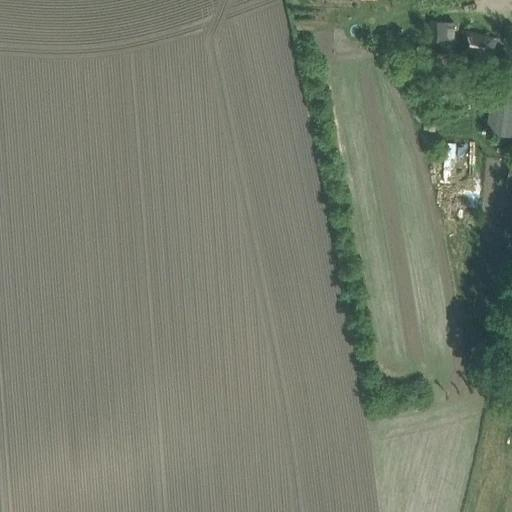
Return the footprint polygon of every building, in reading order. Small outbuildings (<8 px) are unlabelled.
[(430,21),(429,41),(456,43),(455,20),(430,21)] [(459,53),(492,63),(498,36),(466,29),(459,53)] [(429,52),(428,64),(445,65),(446,53),(429,52)] [(511,54),(503,53),(491,133),(510,136),(511,119),(511,54)] [(434,83),(438,106),(473,99),(468,76),(434,83)]
